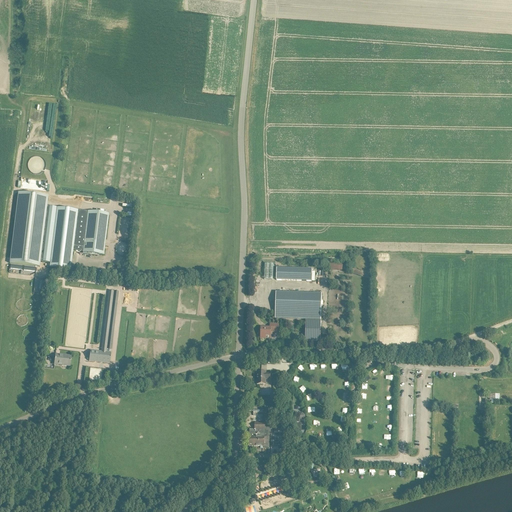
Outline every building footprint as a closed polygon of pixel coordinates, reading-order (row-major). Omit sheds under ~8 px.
[(48,197),(19,193),(10,263),(40,267),(40,262),(48,197)] [(104,256),(109,214),(78,210),(57,207),(47,206),(40,262),(50,263),(49,268),(70,271),(73,251),(82,252),(82,253),(104,256)] [(273,265),(265,264),(265,280),(273,280),(273,265)] [(312,270),(277,269),(277,281),(312,282),(312,270)] [(107,349),(114,291),(110,291),(102,353),(90,351),(89,356),(89,361),(110,364),(110,359),(111,353),(106,352),(107,349)] [(119,292),(114,291),(107,349),(111,350),(119,292)] [(322,294),(281,292),(276,292),(275,318),(280,319),(321,321),(322,294)] [(321,321),(306,320),(305,341),(320,341),(321,321)] [(279,325),(275,324),(270,324),(270,328),(261,328),(260,339),(270,339),(270,333),(279,333),(279,325)] [(55,354),(55,360),(54,365),(62,366),(62,365),(70,366),(70,367),(71,356),(55,354)] [(266,371),(257,371),(257,385),(259,385),(260,386),(263,386),(264,385),(266,385),(266,380),(270,380),(270,374),(266,374),(266,371)] [(263,423),(255,423),(255,429),(254,429),(250,429),(249,437),(249,446),(264,446),(265,447),(265,448),(268,448),(268,447),(269,447),(269,432),(270,426),(270,412),(263,412),(263,423)] [(298,423),(302,423),(305,420),(305,416),(302,413),(298,413),(295,416),(296,420),(298,423)]
